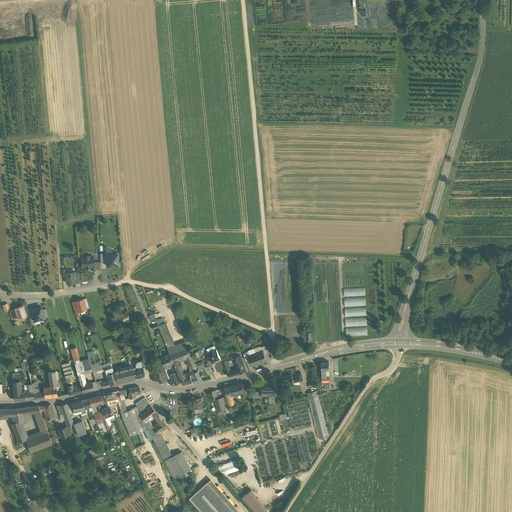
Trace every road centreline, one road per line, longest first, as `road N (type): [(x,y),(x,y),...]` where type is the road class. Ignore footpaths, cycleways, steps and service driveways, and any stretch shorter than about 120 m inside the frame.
road 1 (secondary): [(398,341),(187,390),(135,382),(0,404)]
road 2 (secondary): [(482,0),(478,65),(398,341)]
road 3 (track): [(274,336),(243,0)]
road 4 (track): [(398,341),(389,372),(370,381),(284,511)]
road 5 (residential): [(0,292),(55,295),(117,284),(180,295)]
road 6 (track): [(266,248),(171,246),(117,284)]
